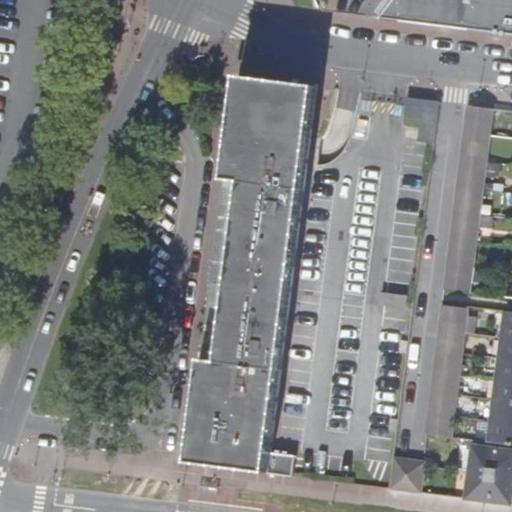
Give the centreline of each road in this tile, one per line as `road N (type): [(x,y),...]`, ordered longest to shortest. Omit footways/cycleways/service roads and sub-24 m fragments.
road 1 (secondary): [(184,0),(74,235),(0,438)]
road 2 (residential): [(511,77),(295,49),(212,0)]
